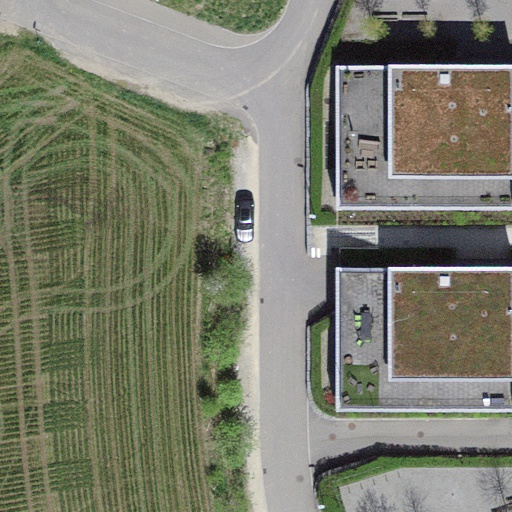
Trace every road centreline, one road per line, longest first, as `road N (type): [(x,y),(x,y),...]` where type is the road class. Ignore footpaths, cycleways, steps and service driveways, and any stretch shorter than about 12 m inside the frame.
road 1 (residential): [(281,95),(288,511)]
road 2 (residential): [(27,0),(281,95)]
